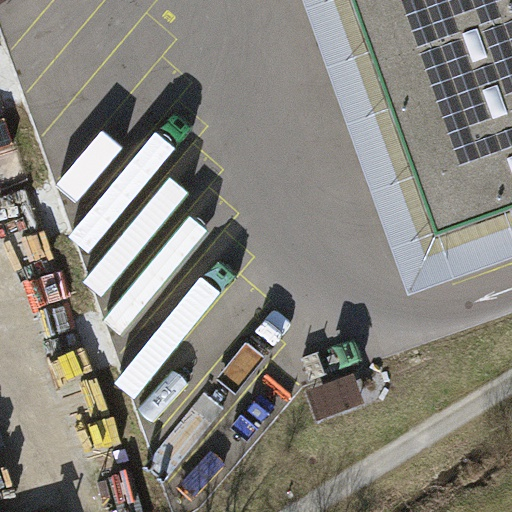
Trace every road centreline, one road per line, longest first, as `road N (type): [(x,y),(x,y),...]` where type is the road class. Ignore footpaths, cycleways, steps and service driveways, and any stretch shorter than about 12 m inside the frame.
road 1 (unknown): [(511,246),(452,258),(401,250),(344,215),(303,163),(252,0)]
road 2 (track): [(511,386),(310,511)]
